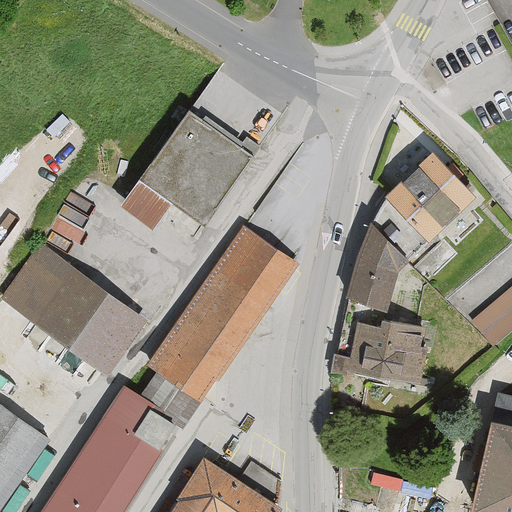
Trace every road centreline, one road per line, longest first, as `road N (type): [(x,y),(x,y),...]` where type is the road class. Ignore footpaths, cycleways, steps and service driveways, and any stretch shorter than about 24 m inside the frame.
road 1 (residential): [(310,511),(307,407),(318,296),(351,162),(375,104)]
road 2 (residential): [(169,0),(277,63),(375,104)]
road 3 (residential): [(395,66),(511,201)]
